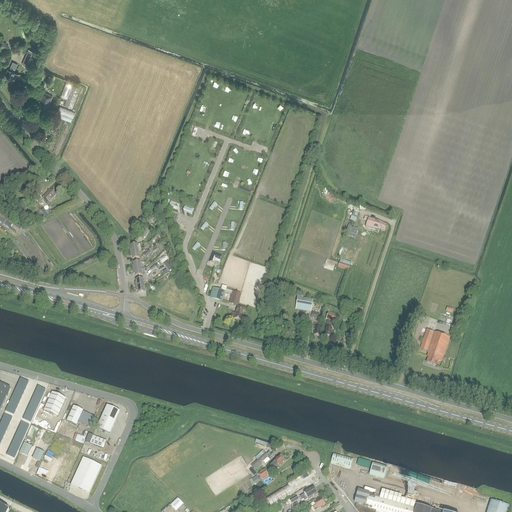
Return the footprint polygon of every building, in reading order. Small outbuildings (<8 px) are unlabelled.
[(20,64),(26,66),(25,69),(31,71),(39,53),(27,48),(20,64)] [(4,77),(10,79),(10,80),(11,81),(12,80),(16,82),(19,75),(12,72),(13,70),(15,70),(18,63),(13,61),(9,70),(8,70),(4,77)] [(72,110),(80,89),(66,83),(61,97),(67,100),(64,107),(72,110)] [(39,101),(36,107),(46,111),(49,106),(48,105),(52,97),(44,93),(40,101),(39,101)] [(75,113),(60,107),(58,113),(73,119),(75,113)] [(36,181),(29,187),(32,191),(39,184),(36,181)] [(56,195),(52,190),(51,191),(50,190),(43,197),(49,203),(56,195)] [(13,224),(0,214),(0,222),(4,225),(4,224),(10,228),(13,224)] [(154,222),(153,224),(156,227),(158,225),(160,226),(161,225),(159,223),(160,222),(152,216),(150,219),(154,222)] [(381,230),(385,231),(387,225),(383,223),(381,222),(365,217),(364,221),(367,222),(366,226),(373,229),(373,228),(380,231),(381,230)] [(358,229),(348,225),(348,226),(345,235),(362,241),(363,238),(356,235),(358,229)] [(130,251),(130,253),(139,251),(137,245),(130,246),(131,248),(129,248),(130,251)] [(148,249),(144,254),(147,257),(154,250),(152,248),(149,250),(148,249)] [(213,253),(210,262),(213,264),(215,259),(220,261),(222,257),(213,253)] [(341,259),(338,267),(349,271),(351,262),(341,259)] [(169,261),(164,265),(169,271),(174,268),(169,261)] [(132,268),(133,270),(141,269),(140,262),(133,263),(133,265),(132,265),(133,268),(132,268)] [(135,285),(136,287),(144,286),(143,279),(136,280),(136,282),(135,282),(135,285)] [(145,292),(144,286),(136,287),(136,289),(136,291),(137,291),(138,294),(145,292)] [(212,288),(209,298),(222,302),(225,292),(212,288)] [(232,294),(229,303),(236,305),(239,293),(232,291),(232,294)] [(295,309),(311,311),(313,301),(297,298),(295,309)] [(245,308),(237,306),(235,313),(232,312),(231,317),(240,320),(241,317),(243,317),(245,308)] [(328,313),(326,320),(336,323),(338,316),(328,313)] [(358,316),(350,313),(348,318),(351,320),(356,322),(358,316)] [(438,361),(441,362),(449,337),(426,330),(420,349),(427,351),(427,352),(428,353),(427,357),(428,357),(426,363),(436,366),(438,361)] [(22,378),(7,411),(14,414),(29,381),(22,378)] [(0,384),(0,412),(10,389),(0,384)] [(39,385),(23,418),(31,422),(46,389),(39,385)] [(66,399),(52,392),(44,411),(58,417),(66,399)] [(107,406),(97,428),(110,434),(120,412),(107,406)] [(74,407),(67,421),(76,426),(83,411),(74,407)] [(0,444),(12,418),(4,415),(0,424),(0,444)] [(22,422),(7,456),(14,459),(29,426),(22,422)] [(73,439),(81,442),(83,436),(75,433),(73,439)] [(93,436),(90,444),(103,449),(106,441),(93,436)] [(256,440),(255,443),(271,449),(272,445),(256,440)] [(24,443),(20,452),(27,456),(31,447),(24,443)] [(38,450),(33,459),(40,462),(45,454),(38,450)] [(268,456),(265,453),(263,451),(255,458),(257,460),(251,466),(254,469),(268,456)] [(330,464),(340,467),(350,469),(353,459),(333,453),(330,464)] [(273,470),(277,466),(277,467),(284,461),(279,456),(269,466),(273,470)] [(83,459),(70,486),(88,494),(101,467),(83,459)] [(387,467),(372,463),(369,475),(384,479),(387,467)] [(395,468),(394,474),(409,477),(410,470),(395,468)] [(269,475),(265,469),(257,474),(261,479),(262,480),(269,475)] [(411,471),(409,477),(422,481),(424,475),(411,471)] [(423,481),(436,485),(437,478),(425,475),(423,481)] [(287,485),(265,498),(271,507),(293,494),(287,485)] [(306,491),(306,492),(304,493),(304,494),(301,496),(300,497),(302,500),(303,500),(304,501),(307,499),(307,500),(317,494),(317,493),(316,491),(316,492),(315,490),(314,488),(313,487),(308,491),(307,490),(306,491)] [(356,504),(355,508),(358,511),(375,511),(376,511),(378,511),(434,511),(416,507),(415,509),(414,509),(416,502),(400,498),(401,495),(382,489),(379,497),(369,494),(358,490),(354,504),(356,504)] [(291,504),(295,502),(298,500),(297,498),(296,495),(289,499),(291,504)] [(183,504),(177,498),(170,505),(175,511),(183,504)] [(313,508),(323,501),(321,498),(311,504),(313,508)] [(506,511),(508,506),(491,500),(486,511),(506,511)] [(323,501),(313,508),(315,511),(325,505),(323,501)]
